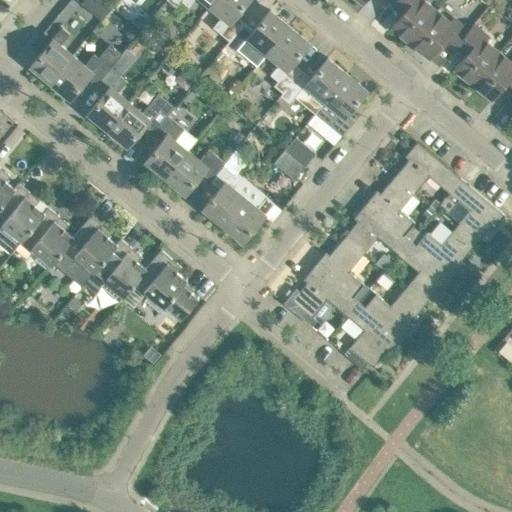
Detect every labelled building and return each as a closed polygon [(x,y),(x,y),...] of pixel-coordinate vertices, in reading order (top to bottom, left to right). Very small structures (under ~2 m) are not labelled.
[(105,0),(83,0),(82,3),(102,20),(113,6),(105,0)] [(247,0),(214,0),(210,5),(222,15),(213,26),(229,40),(244,22),(236,15),(247,0)] [(411,42),(437,9),(425,0),(395,0),(392,4),(403,12),(391,26),(411,42)] [(267,52),(290,25),(270,9),(253,29),(244,22),(229,40),(225,44),(234,52),(247,36),(267,52)] [(456,46),(474,23),(474,22),(466,16),(461,22),(459,21),(456,25),(437,9),(411,42),(430,57),(441,44),(451,52),(456,46)] [(473,83),(500,51),(481,35),(484,32),(474,23),(456,46),(465,54),(454,67),(473,83)] [(310,42),(290,25),(267,52),(279,62),(270,74),(278,80),(274,84),(283,92),(302,70),(293,62),(310,42)] [(50,81),(73,54),(61,44),(70,33),(62,26),(30,64),(50,81)] [(109,43),(98,56),(94,53),(85,64),(73,54),(50,81),(70,98),(87,77),(96,84),(111,67),(121,54),(109,43)] [(511,60),(500,51),(473,83),(492,99),(503,85),(511,92),(511,60)] [(315,112),(347,73),(327,56),(310,77),(302,70),(283,92),(280,95),(290,102),(295,96),(315,112)] [(108,129),(130,101),(118,91),(127,80),(111,67),(96,84),(105,91),(88,112),(108,129)] [(367,89),(347,73),(315,112),(342,135),(355,120),(347,113),(367,89)] [(153,132),(168,114),(175,106),(165,98),(158,106),(152,100),(142,111),(130,101),(108,129),(128,145),(145,125),(153,132)] [(185,128),(168,114),(153,132),(162,139),(145,160),(165,176),(188,149),(176,139),(185,128)] [(296,135),(285,148),(305,165),(316,152),(296,135)] [(461,177),(417,141),(406,155),(409,158),(395,175),(415,192),(429,174),(449,191),(450,191),(461,177)] [(211,179),(226,162),(209,148),(200,159),(188,149),(165,176),(185,193),(202,172),(211,179)] [(305,165),(285,148),(274,162),(294,178),(305,165)] [(223,224),(255,185),(243,175),(242,175),(226,162),(211,179),(220,187),(203,207),(223,224)] [(0,205),(16,187),(15,187),(7,180),(11,175),(0,165),(0,205)] [(400,209),(415,192),(395,175),(381,193),(377,189),(366,203),(404,234),(405,233),(415,221),(400,209)] [(505,214),(476,190),(461,177),(450,191),(449,191),(446,194),(455,202),(458,198),(470,209),(456,226),(476,242),(490,225),(494,228),(505,214)] [(16,187),(0,205),(0,243),(11,252),(21,239),(45,211),(44,211),(36,204),(40,199),(20,182),(19,182),(15,187),(16,187)] [(275,202),(267,195),(255,185),(223,224),(243,240),(275,202)] [(404,234),(366,203),(354,217),(358,220),(344,237),(364,253),(378,236),(398,253),(410,239),(405,233),(404,234)] [(69,223),(49,206),(48,206),(44,211),(45,211),(21,239),(39,254),(34,259),(43,266),(47,260),(51,264),(53,262),(74,235),(65,228),(69,223)] [(117,243),(117,242),(108,235),(112,230),(92,213),(74,235),(53,262),(82,286),(84,283),(117,243)] [(461,259),(476,242),(456,226),(442,243),(427,231),(416,243),(416,244),(454,276),(465,262),(461,259)] [(142,255),(121,238),(121,237),(117,242),(117,243),(84,283),(96,291),(101,285),(119,301),(135,282),(134,282),(147,267),(146,267),(138,260),(142,255)] [(349,270),(364,253),(344,237),(330,254),(326,251),(315,265),(353,296),(354,295),(364,283),(349,270)] [(416,244),(416,243),(410,239),(398,253),(419,270),(405,287),(425,304),(439,286),(443,290),(454,276),(416,244)] [(182,266),(161,249),(161,248),(146,267),(147,267),(134,282),(135,282),(180,320),(199,296),(192,291),(194,288),(185,281),(187,278),(178,271),(182,266)] [(353,296),(315,265),(303,278),(307,281),(298,292),(294,288),(282,301),(311,326),(317,319),(312,315),(327,298),(347,315),(360,300),(354,295),(353,296)] [(410,321),(425,304),(405,287),(391,305),(376,292),(365,305),(403,338),(414,324),(410,321)] [(365,305),(360,300),(347,315),(364,329),(350,347),(353,349),(347,356),(362,368),(368,362),(373,366),(388,348),(391,351),(403,338),(365,305)] [(511,360),(511,343),(507,340),(498,350),(511,361),(511,360)]
